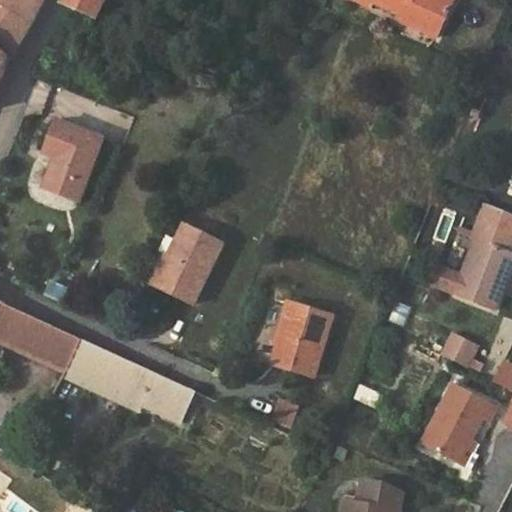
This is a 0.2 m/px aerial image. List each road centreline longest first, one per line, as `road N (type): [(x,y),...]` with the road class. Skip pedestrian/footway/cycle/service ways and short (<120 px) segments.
road 1 (unknown): [(0,284),(169,354)]
road 2 (residential): [(55,0),(0,134)]
